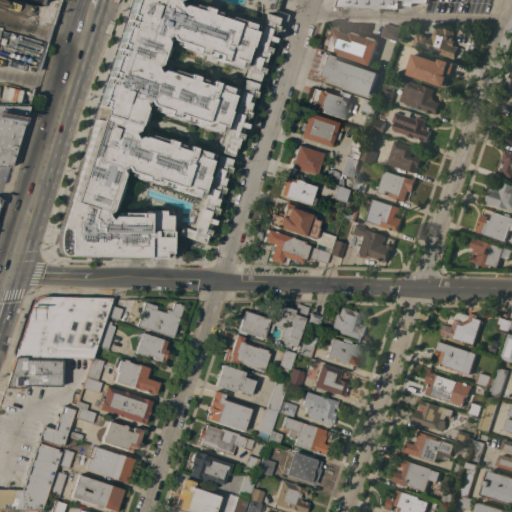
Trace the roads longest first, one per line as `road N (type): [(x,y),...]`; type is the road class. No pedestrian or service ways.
road 1 (residential): [(511,11),(346,511)]
road 2 (residential): [(309,15),(145,511)]
road 3 (tertiary): [(511,289),(0,278)]
road 4 (primary): [(88,9),(29,200)]
